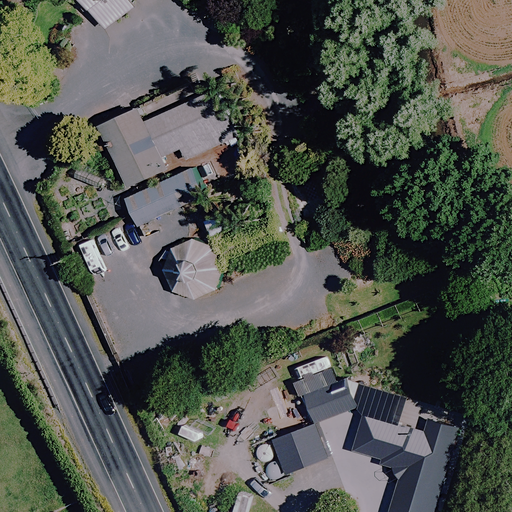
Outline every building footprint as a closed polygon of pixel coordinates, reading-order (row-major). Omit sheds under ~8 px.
[(85,0),(105,28),(138,4),(135,0),(85,0)] [(103,124),(132,191),(176,172),(170,157),(187,150),(191,160),(244,137),(223,89),(153,120),(147,105),(103,124)] [(197,170),(130,198),(142,227),(209,199),(197,170)] [(286,242),(276,219),(224,242),(234,264),(286,242)] [(196,241),(176,249),(167,267),(176,289),(199,297),(220,290),(229,269),(222,249),(196,241)] [(405,426),(411,406),(382,398),(382,397),(376,396),(375,395),(357,390),(352,378),(307,396),(318,424),(359,407),(370,411),(359,449),(384,457),(406,475),(394,511),(435,511),(457,442),(405,426)] [(331,459),(319,425),(278,440),(290,473),(331,459)]
